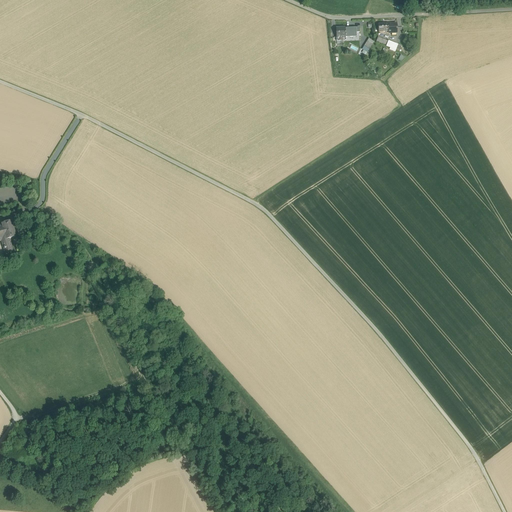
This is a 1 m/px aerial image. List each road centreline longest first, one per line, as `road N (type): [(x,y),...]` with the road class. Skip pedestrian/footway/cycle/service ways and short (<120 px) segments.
road 1 (unclassified): [(504,511),(473,451),(388,343),(266,211),(0,81)]
road 2 (unclassified): [(290,0),(331,17),(511,9)]
